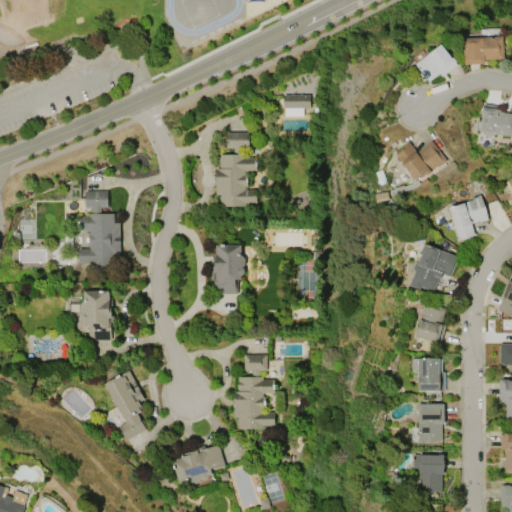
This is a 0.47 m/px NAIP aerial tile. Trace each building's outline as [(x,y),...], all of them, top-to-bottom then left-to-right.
[(465,64),(463,38),(502,35),(504,58),(484,59),(485,63),(465,64)] [(429,81),(415,63),(441,44),(452,58),(453,57),(457,61),(455,62),(457,64),(442,76),(439,73),(429,81)] [(283,94),(309,94),(309,107),(301,107),(302,116),(284,116),(284,104),(280,104),(280,98),(283,98),(283,94)] [(483,104),(498,106),(498,109),(503,110),(502,112),(511,113),(511,137),(511,136),(480,131),(483,111),(482,111),(483,104)] [(226,132),(248,132),(249,146),(240,146),(240,154),(244,154),(244,157),(256,157),(256,170),(245,170),(245,175),(247,175),(247,186),(245,186),(245,189),(256,189),(257,203),(245,203),(245,206),(220,206),(219,195),(215,195),(215,177),(216,177),(216,169),(219,168),(219,158),(220,158),(220,154),(233,154),(233,147),(226,147),(226,132)] [(431,140),(446,160),(437,167),(436,165),(429,170),(431,172),(427,175),(425,173),(416,181),(413,177),(411,179),(408,174),(410,173),(394,153),(404,145),(403,144),(407,141),(416,152),(431,140)] [(84,190),(107,190),(108,206),(100,206),(100,213),(113,212),(113,222),(119,222),(119,255),(114,255),(114,264),(89,264),(89,262),(78,262),(78,248),(89,248),(89,245),(87,245),(87,232),(89,232),(89,229),(78,229),(78,215),(89,215),(89,213),(92,213),(92,206),(85,206),(84,190)] [(480,194),(488,219),(480,222),(479,220),(470,223),(473,233),(475,232),(476,234),(457,240),(456,239),(458,238),(455,227),(453,228),(452,226),(454,225),(449,207),(473,199),(472,197),(480,194)] [(457,257),(449,275),(441,272),(433,292),(420,286),(419,289),(409,285),(415,271),(412,267),(414,262),(418,261),(421,253),(421,251),(423,246),(424,245),(425,243),(457,257)] [(216,244),(241,244),(241,256),(245,256),(245,265),(242,265),(242,268),(244,268),(244,274),(241,274),(241,279),(236,279),(236,293),(215,293),(215,279),(211,279),(211,271),(213,271),(213,261),(216,261),(216,244)] [(500,296),(507,278),(511,280),(511,316),(496,309),(501,297),(500,296)] [(83,291),(108,290),(108,292),(109,292),(109,299),(111,299),(112,315),(113,315),(113,325),(110,325),(111,339),(88,340),(87,325),(84,325),(84,321),(83,321),(81,319),(80,315),(82,313),(81,313),(80,310),(79,304),(84,301),(83,291)] [(433,305),(444,308),(440,323),(444,324),(439,342),(415,335),(420,319),(419,319),(424,303),(433,306),(433,305)] [(499,343),(511,343),(511,365),(499,365),(499,343)] [(243,355),(266,354),(266,370),(259,370),(259,376),(262,376),(262,379),(273,379),(273,393),(262,393),(262,397),(264,397),(264,408),(262,408),(262,412),(274,412),(274,425),(263,425),(263,428),(238,428),(238,424),(236,424),(236,418),(238,418),(238,417),(233,417),(233,406),(232,406),(232,402),(234,402),(233,391),(238,391),(238,377),(251,376),(251,370),(244,370),(243,355)] [(411,373),(411,358),(437,358),(437,359),(441,359),(442,372),(444,372),(445,390),(419,390),(418,373),(411,373)] [(145,428),(125,440),(117,426),(125,421),(104,383),(128,370),(144,399),(139,401),(142,408),(139,410),(140,411),(137,413),(145,428)] [(498,400),(499,379),(508,379),(508,380),(511,380),(511,420),(505,420),(506,403),(503,403),(503,400),(498,400)] [(418,403),(444,403),(444,422),(441,422),(441,439),(418,440),(418,403)] [(511,471),(505,471),(505,454),(503,454),(503,451),(500,450),(500,433),(511,433),(511,471)] [(218,445),(225,466),(211,471),(212,474),(209,475),(207,479),(203,480),(199,481),(200,482),(193,484),(189,482),(180,485),(172,461),(187,455),(187,453),(197,450),(197,449),(202,447),(203,450),(218,445)] [(412,468),(412,454),(420,454),(420,455),(438,455),(438,454),(443,454),(443,474),(441,474),(441,491),(418,491),(418,468),(412,468)] [(500,505),(499,485),(502,485),(502,484),(509,484),(509,486),(511,485),(511,511),(506,511),(506,508),(505,508),(504,506),(502,506),(502,505),(500,505)] [(0,511),(0,485),(5,487),(1,496),(3,497),(4,493),(13,497),(12,500),(24,505),(21,511),(0,511)]
